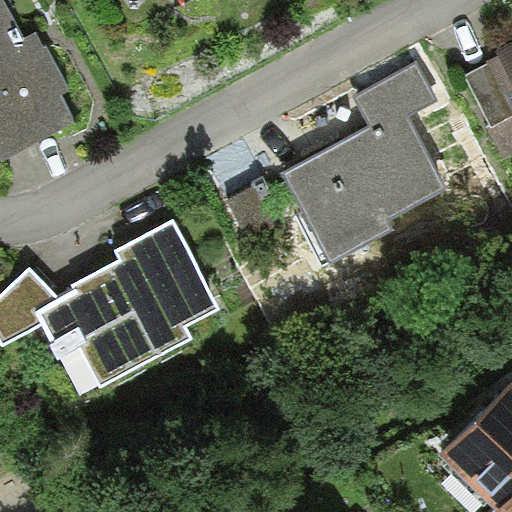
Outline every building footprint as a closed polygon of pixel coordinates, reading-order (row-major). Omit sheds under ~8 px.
[(13,0),(0,0),(0,155),(72,121),(13,0)] [(499,59),(463,76),(502,157),(511,152),(511,39),(494,48),(499,59)] [(367,127),(278,172),(325,264),(391,230),(384,216),(442,186),(406,117),(434,103),(415,66),(352,98),(367,127)] [(52,293),(27,266),(0,291),(0,338),(38,323),(47,337),(72,326),(94,380),(187,337),(180,326),(214,305),(169,223),(112,251),(116,261),(52,293)] [(511,367),(451,430),(511,488),(511,367)] [(327,511),(316,501),(305,511),(327,511)]
